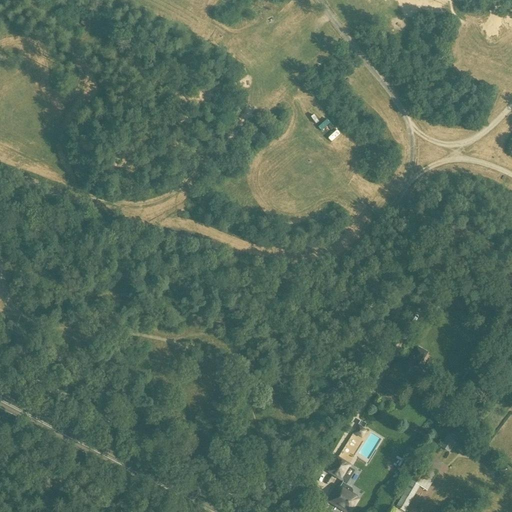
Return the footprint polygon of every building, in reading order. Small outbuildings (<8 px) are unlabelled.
[(88,29),(91,24),(83,19),(80,24),(88,29)] [(222,144),(228,137),(223,133),(217,140),(222,144)] [(425,298),(419,307),(431,315),(437,306),(425,298)] [(224,325),(225,320),(217,317),(215,323),(224,325)] [(419,367),(427,354),(416,346),(408,361),(419,367)] [(449,453),(458,439),(448,433),(439,447),(449,453)] [(346,511),(349,511),(357,500),(356,500),(358,496),(352,493),(353,491),(353,490),(351,488),(346,485),(346,483),(346,480),(345,479),(343,475),(348,466),(338,459),(330,472),(342,480),(342,484),(331,502),(338,506),(338,508),(341,510),(342,509),(346,511)] [(423,463),(416,474),(397,507),(404,511),(419,486),(426,491),(438,472),(423,463)]
